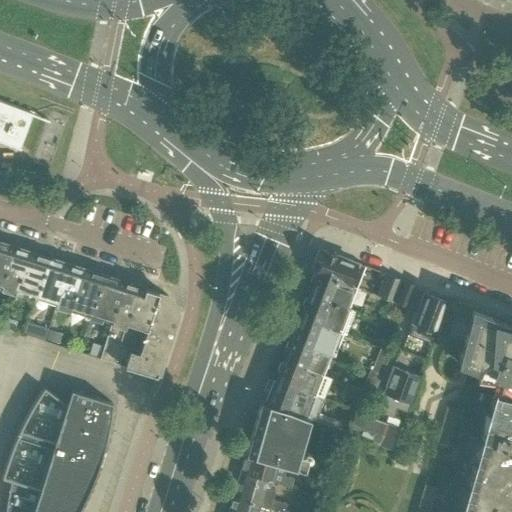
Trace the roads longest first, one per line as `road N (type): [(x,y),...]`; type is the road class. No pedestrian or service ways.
road 1 (secondary): [(193,151),(223,219),(210,358)]
road 2 (secondary): [(210,358),(243,314),(304,172)]
road 3 (primary): [(329,167),(387,173),(511,219)]
road 4 (primary): [(0,52),(103,93),(164,131)]
road 5 (secondary): [(161,511),(210,358)]
road 6 (primary): [(511,154),(431,117),(392,64)]
road 7 (primary): [(179,0),(154,55),(164,131)]
road 8 (residential): [(511,288),(393,242)]
road 9 (primary): [(329,167),(372,127),(392,64)]
